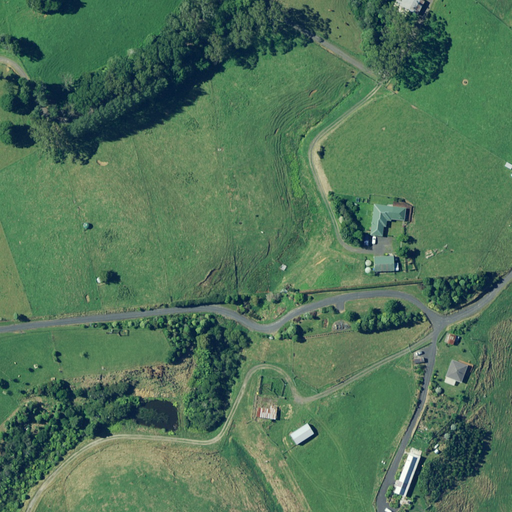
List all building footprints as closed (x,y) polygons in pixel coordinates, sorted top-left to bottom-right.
[(422,1),(421,0),(396,0),(396,2),(416,13),(422,1)] [(406,208),(373,205),(369,236),(382,237),(383,228),(385,228),(386,220),(404,222),(406,208)] [(398,264),(398,257),(374,258),(375,272),(398,271),(398,264)] [(457,343),(459,339),(449,336),(447,344),(453,345),(454,342),(457,343)] [(467,366),(451,361),(443,382),(453,386),(455,381),(461,383),(467,366)] [(269,411),(257,408),(255,418),(275,422),(278,407),(270,405),(269,411)] [(314,434),(307,424),(290,435),(296,445),(314,434)]
